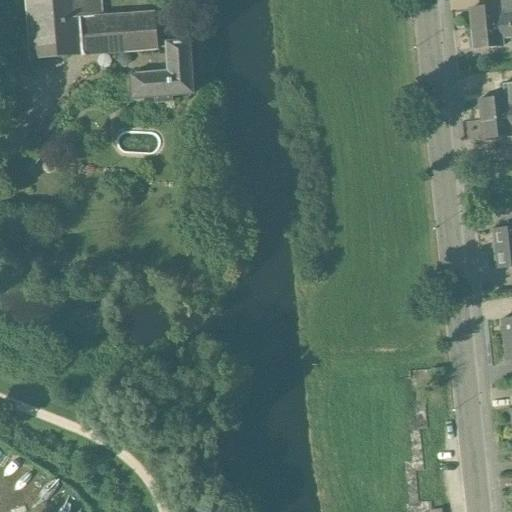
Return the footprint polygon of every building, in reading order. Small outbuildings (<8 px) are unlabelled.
[(28,0),(33,64),(164,56),(161,12),(108,16),(106,0),(28,0)] [(511,1),(497,3),(497,9),(498,9),(499,17),(511,15),(511,1)] [(497,9),(470,12),(472,31),(500,28),(499,17),(498,9),(497,9)] [(511,15),(499,17),(500,28),(511,26),(511,15)] [(511,26),(500,28),(502,39),(511,37),(511,26)] [(500,28),(472,31),(474,50),(503,47),(502,39),(500,28)] [(134,79),(136,105),(198,101),(194,46),(169,48),(171,77),(134,79)] [(511,83),(501,84),(503,97),(503,99),(507,98),(508,105),(511,104),(511,83)] [(503,97),(478,100),(480,121),(481,121),(509,118),(508,105),(507,98),(503,99),(503,97)] [(509,118),(481,121),(483,140),(510,137),(511,137),(509,118)] [(511,228),(493,231),(495,251),(511,248),(511,228)] [(511,248),(495,251),(497,270),(511,268),(511,248)] [(511,319),(502,321),(503,340),(511,338),(511,319)] [(511,338),(503,340),(506,359),(511,358),(511,338)] [(434,504),(421,505),(418,474),(425,473),(422,431),(429,431),(426,389),(437,388),(436,378),(444,378),(444,370),(411,373),(411,379),(399,380),(399,382),(411,381),(412,389),(414,389),(417,422),(409,422),(413,463),(405,464),(408,506),(407,506),(407,511),(441,511),(442,511),(435,511),(434,504)]
